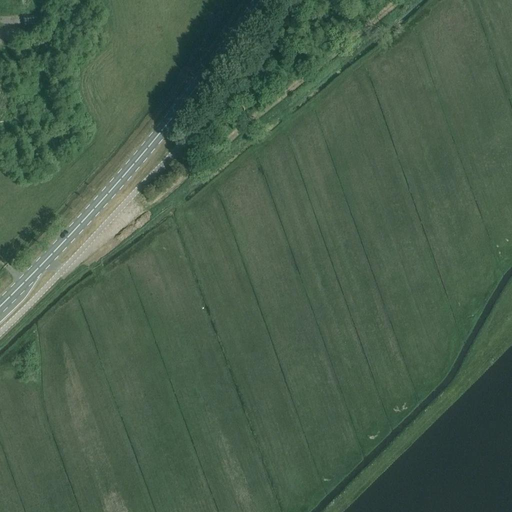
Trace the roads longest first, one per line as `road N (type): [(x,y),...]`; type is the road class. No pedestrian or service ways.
road 1 (track): [(45,259),(66,270),(269,113),(396,0)]
road 2 (primary): [(0,306),(122,177),(259,0)]
